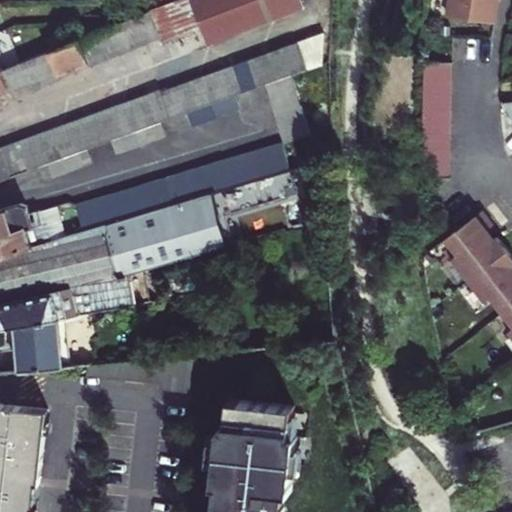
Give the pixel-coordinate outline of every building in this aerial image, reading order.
[(179,0),(178,0),(168,5),(180,36),(191,32),(179,0)] [(191,0),(179,0),(191,32),(201,28),(191,0)] [(191,0),(201,28),(208,44),(303,7),(300,0),(191,0)] [(495,22),(498,0),(449,0),(447,14),(495,22)] [(180,36),(168,5),(150,11),(149,12),(155,26),(159,24),(164,36),(166,41),(167,41),(180,36)] [(149,12),(135,17),(145,44),(159,38),(155,26),(149,12)] [(135,17),(121,23),(132,50),(145,44),(135,17)] [(121,23),(107,28),(118,55),(132,50),(121,23)] [(159,24),(155,26),(159,38),(164,36),(159,24)] [(107,28),(94,33),(104,61),(118,55),(107,28)] [(94,33),(79,39),(89,67),(104,61),(94,33)] [(323,33),(296,43),(306,69),(321,63),(323,33)] [(89,67),(79,39),(64,46),(74,73),(89,67)] [(296,43),(284,47),(293,73),(306,69),(296,43)] [(64,46),(49,52),(59,78),(74,73),(64,46)] [(284,47),(272,51),(281,78),(293,73),(284,47)] [(272,51),(259,56),(268,83),(281,78),(272,51)] [(59,78),(49,52),(36,56),(47,83),(59,78)] [(36,56),(24,61),(32,82),(35,88),(47,83),(36,56)] [(259,56),(247,61),(256,87),(266,83),(268,83),(259,56)] [(449,175),(451,60),(425,59),(422,174),(449,175)] [(24,61),(11,66),(19,87),(32,82),(24,61)] [(247,61),(234,65),(243,92),(256,87),(247,61)] [(234,65),(222,70),(231,96),(233,95),(243,92),(234,65)] [(0,70),(0,75),(6,92),(19,87),(11,66),(0,70)] [(222,70),(210,74),(219,100),(231,96),(222,70)] [(268,83),(266,83),(284,142),(310,135),(293,73),(281,78),(268,83)] [(210,74),(197,79),(206,105),(219,100),(210,74)] [(197,79),(185,83),(194,110),(206,105),(197,79)] [(185,83),(173,88),(182,114),(186,113),(194,110),(185,83)] [(160,92),(169,119),(182,114),(173,88),(160,92)] [(159,89),(146,94),(157,123),(169,119),(160,92),(159,89)] [(146,94),(134,98),(144,128),(157,123),(146,94)] [(206,105),(194,110),(186,113),(192,127),(238,110),(233,95),(231,96),(219,100),(206,105)] [(134,98),(122,103),(132,133),(144,128),(134,98)] [(511,99),(502,101),(511,112),(511,99)] [(122,103),(110,108),(120,137),(132,133),(122,103)] [(110,108),(98,112),(108,141),(111,140),(120,137),(110,108)] [(85,116),(96,146),(108,141),(98,112),(85,116)] [(84,150),(86,150),(96,146),(85,116),(73,121),(84,150)] [(61,125),(72,155),(84,150),(73,121),(61,125)] [(120,137),(111,140),(116,154),(162,137),(157,123),(144,128),(132,133),(120,137)] [(49,130),(59,160),(72,155),(61,125),(49,130)] [(49,130),(35,135),(46,164),(59,160),(49,130)] [(35,135),(23,139),(34,169),(40,167),(46,164),(35,135)] [(23,139),(11,144),(21,174),(34,169),(23,139)] [(11,144),(0,147),(0,151),(9,178),(21,174),(11,144)] [(77,206),(85,231),(210,193),(290,169),(280,144),(77,206)] [(46,164),(40,167),(44,180),(91,163),(86,150),(84,150),(72,155),(59,160),(46,164)] [(0,181),(9,178),(0,151),(0,181)] [(0,256),(0,288),(123,256),(128,273),(225,244),(210,193),(85,231),(50,242),(0,256)] [(21,204),(0,210),(0,256),(50,242),(40,210),(29,213),(26,205),(21,204)] [(493,221),(482,207),(444,236),(455,252),(450,256),(483,300),(489,296),(511,327),(506,330),(511,338),(511,253),(497,233),(493,236),(486,226),(493,221)] [(0,326),(15,324),(58,317),(68,315),(129,305),(119,276),(128,273),(123,256),(0,288),(0,326)] [(21,370),(22,370),(63,366),(58,317),(15,324),(21,370)] [(192,354),(88,364),(89,376),(165,385),(164,391),(192,394),(192,354)] [(297,448),(298,437),(292,436),(294,416),(296,406),(231,399),(228,429),(221,428),(220,439),(218,461),(215,484),(221,485),(219,499),(217,499),(215,511),(285,511),(286,507),(284,507),(285,492),(292,493),(295,471),(297,448)] [(37,511),(47,432),(48,422),(49,409),(0,403),(0,511),(37,511)] [(213,438),(210,461),(218,461),(220,439),(213,438)] [(297,448),(295,471),(302,471),(304,448),(297,448)]
